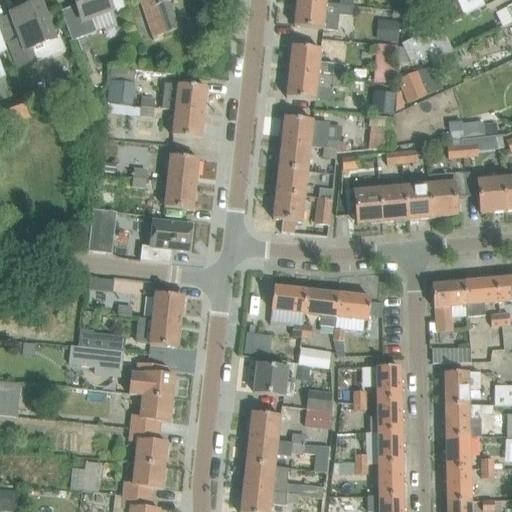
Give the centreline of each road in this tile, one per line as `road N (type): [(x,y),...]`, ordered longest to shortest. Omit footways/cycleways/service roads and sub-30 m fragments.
road 1 (residential): [(199,511),(221,283),(235,246)]
road 2 (residential): [(419,511),(412,251)]
road 3 (residential): [(235,246),(258,0)]
road 4 (residential): [(235,246),(316,255),(412,251)]
